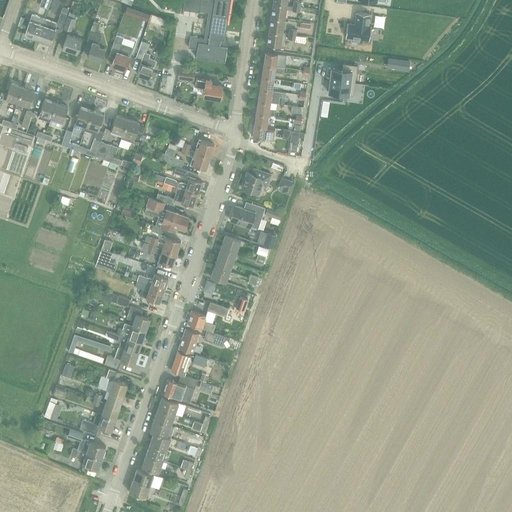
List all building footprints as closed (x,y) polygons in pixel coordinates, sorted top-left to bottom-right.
[(183,0),(183,8),(208,13),(204,39),(190,37),(189,48),(197,49),(196,57),(225,62),(227,47),(223,46),(224,40),(230,0),(183,0)] [(271,17),(284,19),(286,10),(300,12),(300,7),(273,3),(271,17)] [(130,7),(124,33),(132,35),(138,8),(130,7)] [(57,23),(45,19),(38,40),(50,44),(53,36),(59,38),(62,29),(68,10),(62,8),(57,23)] [(77,15),(70,12),(64,29),(72,31),(77,15)] [(347,23),(345,37),(351,38),(351,41),(359,42),(359,39),(369,40),(371,26),(369,26),(370,14),(356,12),(355,24),(347,23)] [(45,19),(41,18),(32,15),(25,35),(38,40),(45,19)] [(159,17),(155,27),(162,30),(167,20),(159,17)] [(269,31),(282,33),(284,19),(271,17),(269,31)] [(101,61),(105,49),(99,47),(103,35),(96,33),(100,23),(94,21),(87,41),(92,43),(88,57),(101,61)] [(267,45),(277,46),(280,47),(282,33),(269,31),(267,45)] [(77,53),(80,44),(82,39),(67,34),(63,48),(77,53)] [(112,47),(109,56),(114,58),(112,65),(125,70),(129,60),(130,56),(133,48),(126,46),(121,44),(121,43),(123,38),(116,35),(114,41),(112,47)] [(142,59),(140,64),(137,74),(150,78),(156,60),(149,58),(150,54),(146,52),(149,43),(142,41),(136,57),(142,59)] [(266,52),(264,64),(285,68),(286,55),(266,52)] [(388,57),(387,67),(398,68),(399,59),(388,57)] [(262,76),(274,78),(275,72),(284,73),(285,68),(264,64),(262,76)] [(331,68),(330,80),(355,83),(357,66),(343,64),(342,70),(331,68)] [(195,72),(179,69),(178,78),(193,80),(195,72)] [(260,89),(272,90),(274,78),(262,76),(260,89)] [(212,81),(202,79),(196,78),(194,87),(204,88),(203,96),(221,99),(221,97),(222,97),(223,92),(222,92),(223,86),(211,84),(212,81)] [(330,80),(328,92),(354,95),(355,83),(330,80)] [(11,83),(6,98),(18,102),(23,87),(11,83)] [(21,109),(23,104),(29,106),(34,91),(23,87),(18,102),(16,107),(21,109)] [(260,89),(258,101),(270,103),(279,104),(280,96),(285,97),(286,93),(272,90),(260,89)] [(45,99),(38,118),(50,122),(56,103),(45,99)] [(269,109),(270,103),(258,101),(256,113),(268,115),(275,116),(276,110),(269,109)] [(323,101),(320,116),(327,117),(329,102),(323,101)] [(68,107),(56,103),(50,122),(50,123),(61,126),(62,122),(63,122),(68,107)] [(80,107),(75,122),(73,128),(85,132),(85,131),(92,111),(80,107)] [(27,110),(21,126),(22,126),(28,128),(32,116),(33,112),(27,110)] [(104,115),(92,111),(85,131),(95,135),(94,139),(90,150),(80,146),(78,151),(95,157),(101,141),(104,132),(98,130),(104,115)] [(254,125),(266,127),(267,123),(268,115),(256,113),(254,125)] [(13,115),(11,122),(9,127),(17,130),(19,125),(16,124),(18,116),(13,115)] [(113,125),(111,130),(123,134),(128,119),(116,115),(113,125)] [(123,134),(121,138),(133,143),(134,138),(140,140),(142,135),(145,127),(139,125),(140,123),(128,119),(123,134)] [(275,128),(254,125),(252,137),(273,140),(275,128)] [(278,129),(276,138),(285,140),(287,131),(278,129)] [(61,145),(78,151),(80,146),(69,142),(72,132),(66,130),(61,145)] [(290,142),(288,155),(296,156),(296,154),(298,140),(300,132),(294,131),(292,131),(290,139),(292,139),(292,142),(290,142)] [(191,145),(185,143),(185,141),(177,138),(175,145),(189,150),(191,145)] [(194,152),(210,157),(214,144),(199,139),(194,152)] [(101,141),(95,157),(103,159),(109,161),(110,162),(113,163),(115,158),(118,148),(101,141)] [(189,150),(175,145),(175,146),(183,148),(181,153),(193,157),(190,164),(205,169),(210,157),(194,152),(189,150)] [(39,149),(33,175),(39,177),(45,151),(39,149)] [(139,166),(141,160),(142,154),(136,153),(135,158),(135,159),(133,165),(139,166)] [(165,155),(163,161),(181,168),(184,161),(174,157),(174,158),(165,155)] [(77,157),(75,171),(82,172),(85,158),(77,157)] [(174,173),(186,177),(188,170),(176,166),(174,173)] [(267,186),(268,184),(271,174),(257,170),(255,175),(247,172),(241,188),(259,194),(262,184),(267,186)] [(131,172),(129,179),(137,182),(139,175),(131,172)] [(173,185),(174,186),(197,194),(201,181),(190,177),(187,184),(152,172),(150,177),(159,180),(164,182),(173,185)] [(282,192),(289,195),(290,195),(294,182),(282,178),(279,186),(284,187),(282,192)] [(164,182),(162,187),(171,190),(173,185),(164,182)] [(174,186),(172,190),(177,191),(174,200),(181,202),(183,203),(193,206),(197,194),(174,186)] [(155,199),(171,205),(173,199),(158,193),(155,199)] [(62,196),(60,203),(67,205),(70,198),(62,196)] [(164,204),(148,198),(145,206),(146,206),(145,211),(159,217),(164,204)] [(230,221),(246,226),(250,227),(258,229),(265,208),(259,206),(249,203),(247,210),(235,205),(230,221)] [(135,209),(124,205),(121,213),(132,217),(135,209)] [(280,220),(282,214),(267,209),(265,215),(280,220)] [(189,217),(179,214),(166,210),(160,227),(175,232),(177,227),(185,230),(189,217)] [(162,229),(152,226),(151,231),(160,234),(162,229)] [(116,229),(113,236),(121,239),(124,232),(116,229)] [(264,244),(271,247),(275,236),(268,233),(267,235),(264,234),(260,236),(259,239),(260,243),(264,244)] [(146,235),(144,242),(149,244),(176,254),(181,241),(171,238),(167,236),(164,244),(158,241),(159,238),(152,236),(152,237),(146,235)] [(240,241),(225,235),(221,246),(236,251),(240,241)] [(105,239),(102,250),(109,252),(112,242),(105,239)] [(149,244),(146,251),(153,254),(154,251),(161,254),(158,261),(172,266),(176,254),(149,244)] [(218,256),(233,261),(236,251),(221,246),(218,256)] [(266,257),(268,250),(258,247),(256,253),(258,254),(257,258),(265,261),(266,257)] [(102,250),(96,266),(106,270),(112,253),(109,252),(102,250)] [(214,266),(229,272),(233,261),(218,256),(214,266)] [(226,282),(229,272),(214,266),(211,277),(226,282)] [(168,277),(159,274),(155,273),(153,279),(133,272),(131,278),(138,281),(164,290),(168,277)] [(259,277),(251,274),(248,283),(256,285),(259,277)] [(159,303),(164,290),(138,281),(136,286),(149,291),(146,298),(159,303)] [(214,283),(207,281),(204,289),(211,292),(214,283)] [(118,296),(116,302),(127,306),(130,299),(118,296)] [(239,297),(236,308),(244,310),(248,299),(239,297)] [(249,297),(245,309),(255,312),(258,300),(249,297)] [(207,310),(226,317),(229,308),(210,302),(207,310)] [(134,321),(132,326),(145,331),(149,319),(140,316),(142,310),(130,306),(126,319),(134,321)] [(216,325),(204,321),(206,315),(192,310),(187,323),(207,330),(213,332),(216,325)] [(124,323),(122,329),(124,330),(122,335),(141,342),(145,331),(132,326),(124,323)] [(199,333),(195,332),(185,328),(179,348),(193,353),(199,333)] [(226,336),(213,332),(207,330),(204,339),(222,346),(226,336)] [(107,336),(111,338),(120,341),(118,347),(137,353),(141,342),(122,335),(117,333),(117,334),(109,331),(107,336)] [(110,345),(74,334),(69,351),(74,353),(77,340),(109,350),(110,345)] [(137,353),(118,347),(114,358),(107,356),(105,364),(121,370),(124,362),(133,365),(137,353)] [(79,355),(102,363),(104,359),(80,351),(79,355)] [(171,371),(181,374),(184,375),(191,356),(178,351),(171,371)] [(195,355),(193,363),(204,367),(207,359),(195,355)] [(70,365),(66,363),(62,373),(66,375),(70,365)] [(74,364),(71,373),(79,375),(81,366),(74,364)] [(110,392),(123,396),(127,384),(117,381),(120,373),(109,369),(106,377),(109,378),(105,390),(110,392)] [(163,393),(180,399),(190,402),(195,388),(198,380),(184,375),(181,374),(178,382),(168,379),(163,393)] [(201,381),(199,389),(210,393),(213,386),(201,381)] [(65,390),(55,386),(53,394),(56,395),(58,392),(63,394),(65,390)] [(90,396),(95,397),(95,399),(100,401),(102,395),(92,391),(90,396)] [(123,396),(110,392),(108,396),(106,403),(119,407),(123,396)] [(61,405),(56,403),(58,400),(51,397),(50,401),(49,401),(44,417),(56,421),(61,405)] [(158,408),(174,414),(178,403),(162,397),(158,408)] [(106,403),(102,413),(115,418),(119,407),(106,403)] [(154,420),(170,426),(174,414),(158,408),(154,420)] [(83,420),(80,429),(99,435),(102,427),(111,430),(115,418),(102,413),(102,414),(96,412),(93,423),(83,420)] [(154,432),(167,437),(170,426),(154,420),(150,431),(154,432)] [(83,433),(70,429),(67,436),(80,441),(77,449),(102,458),(106,446),(90,441),(81,438),(83,433)] [(183,435),(192,437),(193,430),(184,429),(183,435)] [(150,444),(166,450),(170,438),(167,437),(154,432),(150,444)] [(55,442),(53,448),(59,451),(62,444),(55,441),(55,442)] [(163,461),(166,450),(150,444),(146,455),(163,461)] [(76,455),(84,457),(82,464),(98,469),(102,458),(77,449),(73,447),(70,455),(75,457),(76,455)] [(159,472),(163,461),(146,455),(142,467),(159,472)] [(184,477),(188,478),(191,470),(187,469),(184,468),(182,473),(185,474),(184,477)] [(153,474),(146,472),(137,469),(133,480),(149,486),(153,474)] [(145,497),(149,486),(133,480),(129,492),(145,497)] [(187,490),(183,488),(178,504),(182,506),(187,490)]
